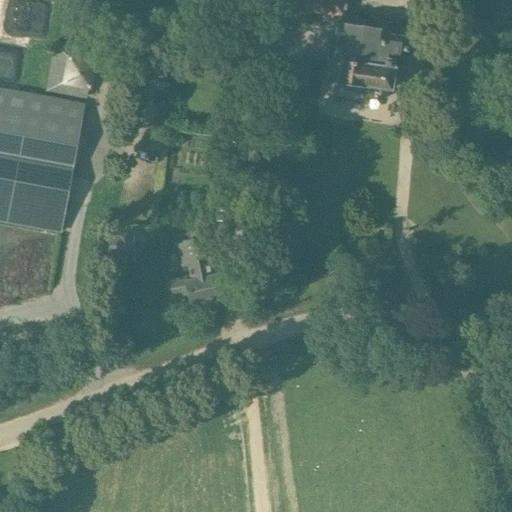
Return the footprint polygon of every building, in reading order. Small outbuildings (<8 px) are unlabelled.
[(347,0),(286,0),(286,7),(346,14),(347,0)] [(15,17),(31,18),(31,5),(0,3),(0,28),(14,29),(15,17)] [(359,99),(361,85),(391,89),(394,66),(392,66),(393,59),(405,61),(409,37),(388,34),(389,30),(338,22),(334,56),(341,57),(335,96),(359,99)] [(85,98),(93,53),(94,50),(54,42),(44,91),(85,98)] [(0,221),(61,233),(85,104),(0,87),(0,221)] [(133,261),(133,232),(106,232),(106,262),(133,261)] [(190,302),(222,296),(217,275),(211,276),(209,263),(211,263),(207,237),(177,241),(181,268),(189,266),(192,280),(186,281),(190,302)]
